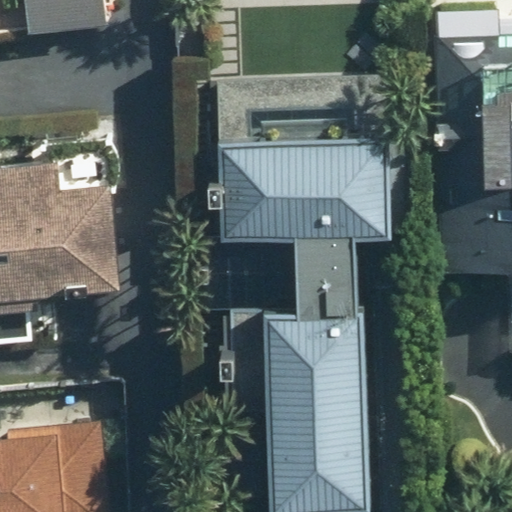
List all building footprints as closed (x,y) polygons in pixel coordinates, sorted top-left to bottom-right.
[(0,0),(0,37),(113,28),(111,0),(0,0)] [(511,39),(447,42),(454,269),(511,267),(511,39)] [(305,309),(231,310),(233,408),(273,407),(274,511),(363,511),(374,511),(371,316),(360,317),(359,239),(393,238),(392,144),(347,145),(347,117),(268,118),(268,144),(227,144),(228,240),(304,238),(305,309)] [(0,340),(42,337),(39,298),(125,290),(116,159),(0,170),(0,340)] [(110,511),(106,428),(0,433),(0,511),(110,511)]
